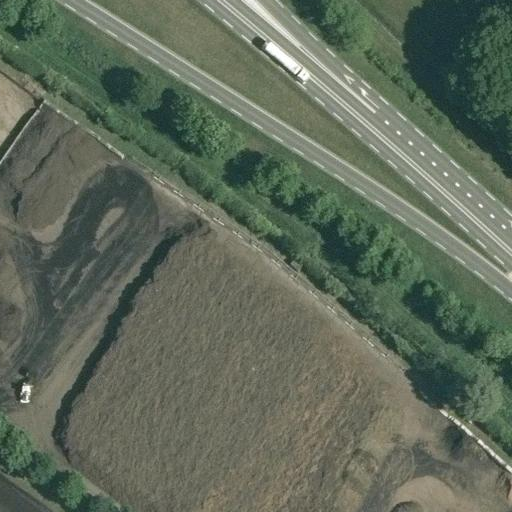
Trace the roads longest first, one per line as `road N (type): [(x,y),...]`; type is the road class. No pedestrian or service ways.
road 1 (primary): [(64,0),(426,229),(511,293)]
road 2 (primary): [(511,250),(367,123)]
road 3 (primary): [(367,123),(221,0)]
road 4 (primary): [(367,123),(257,0)]
